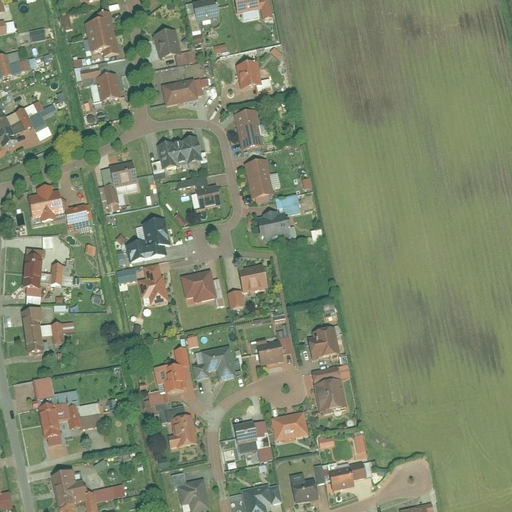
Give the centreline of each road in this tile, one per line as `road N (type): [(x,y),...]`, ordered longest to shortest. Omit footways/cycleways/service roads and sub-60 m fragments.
road 1 (residential): [(145,130),(202,126),(223,141),(238,211),(213,244)]
road 2 (residential): [(291,376),(242,385),(222,405),(215,428),(228,511)]
road 3 (track): [(213,244),(274,259),(297,369),(291,376)]
road 4 (residential): [(0,190),(145,130)]
road 5 (residential): [(132,6),(145,130)]
road 6 (residential): [(3,390),(27,511)]
